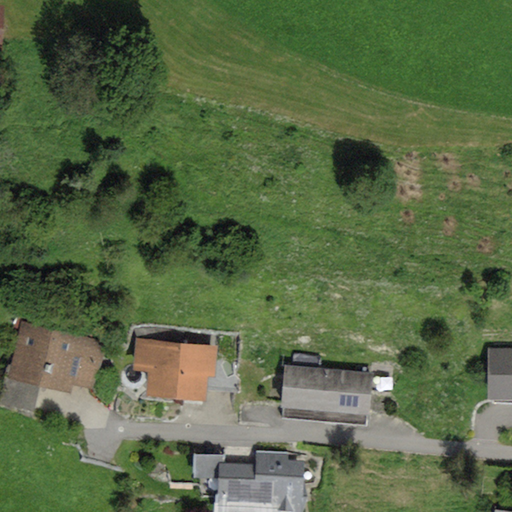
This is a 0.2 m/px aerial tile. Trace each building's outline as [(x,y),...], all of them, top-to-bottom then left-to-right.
[(105,343),(21,323),(9,378),(39,385),(71,393),(73,383),(90,388),(93,396),(105,406),(114,367),(109,354),(103,352),(105,343)] [(218,345),(135,339),(133,370),(148,371),(146,396),(206,400),(207,389),(208,376),(216,377),(217,358),(218,345)] [(511,347),(488,348),(488,399),(511,399),(511,347)] [(240,360),(217,358),(216,377),(208,376),(207,389),(238,391),(240,360)] [(372,373),(284,366),(279,420),(367,428),(372,373)] [(0,404),(32,413),(39,385),(9,378),(5,377),(0,397),(0,404)] [(225,454),(193,454),(192,478),(200,478),(200,483),(209,496),(214,496),(212,511),(301,511),(307,497),(303,496),(304,461),(287,460),(288,454),(255,454),(256,464),(225,463),(225,454)]
